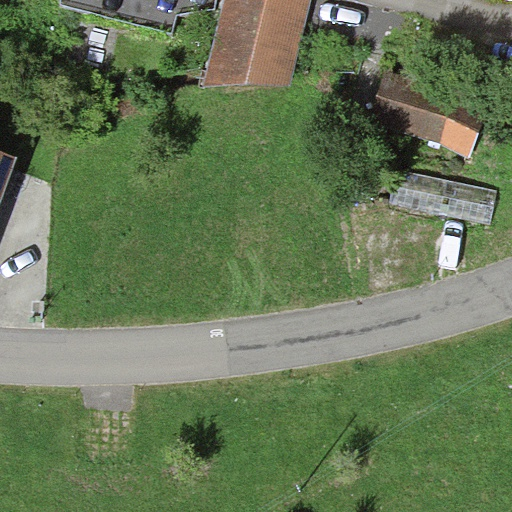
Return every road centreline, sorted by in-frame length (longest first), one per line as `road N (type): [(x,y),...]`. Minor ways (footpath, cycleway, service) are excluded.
road 1 (residential): [(0,348),(145,362),(403,324),(511,287)]
road 2 (residential): [(395,0),(511,26)]
